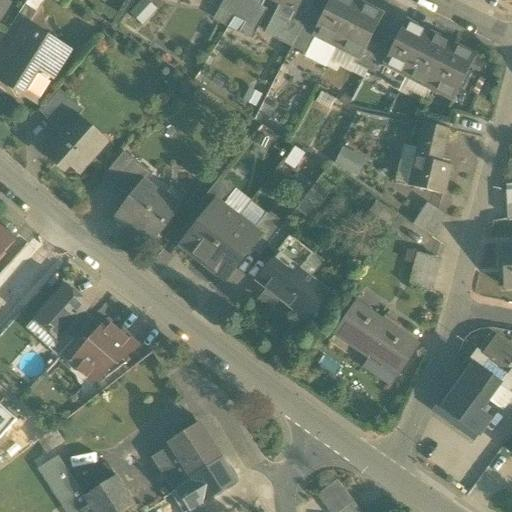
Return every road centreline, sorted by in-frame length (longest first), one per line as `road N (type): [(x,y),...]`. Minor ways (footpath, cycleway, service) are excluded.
road 1 (tertiary): [(64,227),(190,334),(318,424)]
road 2 (residential): [(459,304),(511,89)]
road 3 (residential): [(393,472),(459,304)]
